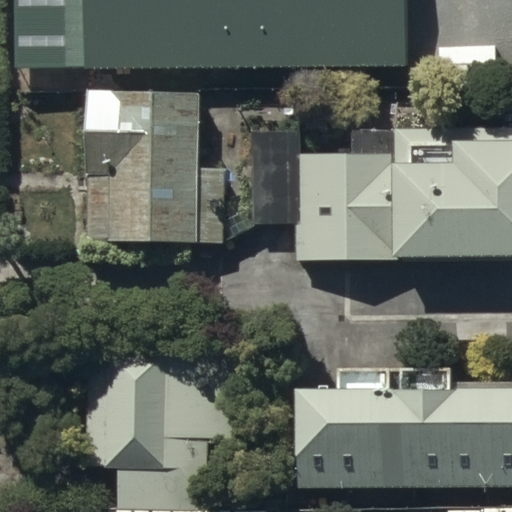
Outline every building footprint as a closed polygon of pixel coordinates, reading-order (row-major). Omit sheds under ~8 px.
[(405,0),(72,0),(72,37),(405,42),(405,0)] [(89,257),(109,258),(201,261),(201,256),(226,255),(226,182),(200,182),(200,96),(90,96),(89,257)] [(511,124),(394,125),(353,126),(353,142),(302,142),(302,124),(253,124),(253,221),(294,220),(295,259),(395,258),(395,263),(511,262),(511,124)] [(241,440),(241,335),(172,334),(172,351),(111,351),(111,368),(89,367),(88,465),(108,466),(108,470),(122,470),(121,504),(208,505),(209,439),(241,440)] [(511,488),(511,388),(448,389),(448,369),(340,370),(340,384),(299,384),(299,489),(511,488)]
